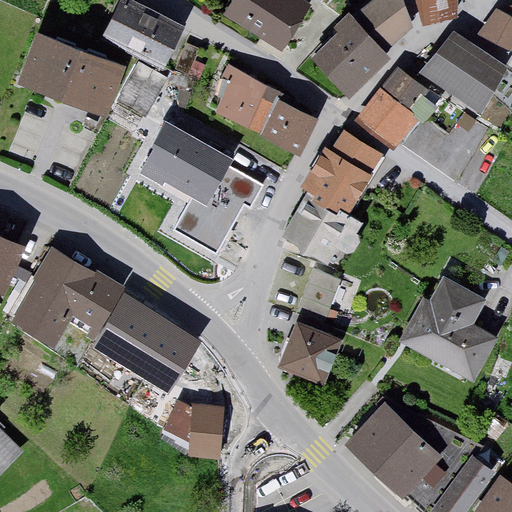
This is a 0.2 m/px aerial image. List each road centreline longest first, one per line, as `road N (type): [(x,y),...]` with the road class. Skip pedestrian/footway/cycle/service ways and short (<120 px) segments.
road 1 (residential): [(347,117),(305,162),(245,301),(211,333)]
road 2 (unclassified): [(0,193),(159,287),(211,333)]
road 3 (residential): [(178,0),(347,117)]
road 4 (residential): [(347,117),(511,235)]
road 5 (residential): [(498,0),(467,23),(416,33),(347,117)]
road 6 (unknown): [(147,96),(292,189)]
road 7 (unclassified): [(274,413),(371,511)]
